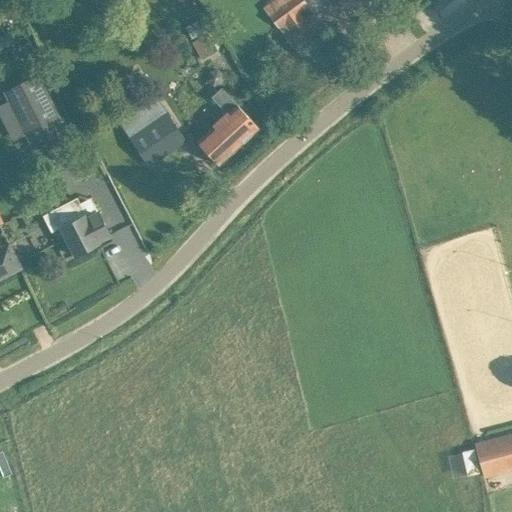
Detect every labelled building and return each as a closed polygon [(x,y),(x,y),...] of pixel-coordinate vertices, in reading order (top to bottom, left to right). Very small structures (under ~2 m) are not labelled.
[(273,0),(264,7),(294,48),(323,26),(312,13),(305,18),(300,12),(308,5),(303,0),(273,0)] [(339,0),(346,9),(357,0),(339,0)] [(4,92),(32,146),(66,129),(37,74),(4,92)] [(198,140),(206,149),(219,163),(259,127),(246,112),(222,87),(212,96),(227,112),(198,140)] [(181,135),(170,119),(161,106),(126,130),(150,165),(174,148),(171,143),(181,135)] [(83,208),(77,197),(52,210),(61,226),(61,227),(75,255),(99,242),(99,241),(111,235),(98,211),(93,202),(83,208)] [(0,276),(3,274),(3,275),(21,266),(10,245),(0,249),(0,276)] [(511,469),(511,433),(476,443),(483,477),(511,469)] [(473,449),(462,452),(467,475),(478,473),(473,449)]
